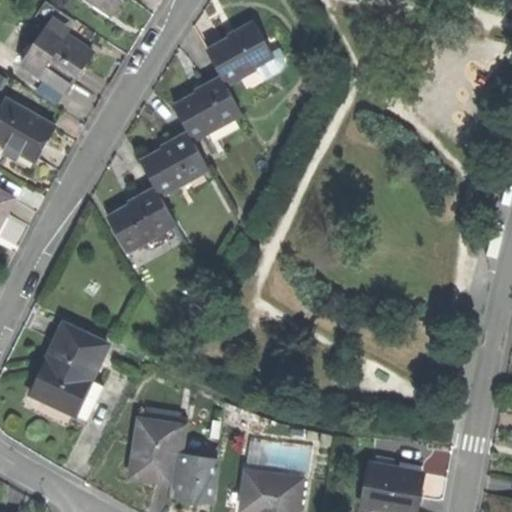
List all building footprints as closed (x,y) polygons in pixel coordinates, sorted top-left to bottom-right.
[(92,0),(102,6),(106,0),(122,11),(129,0),(92,0)] [(118,17),(122,11),(106,0),(102,6),(118,17)] [(56,21),(47,34),(66,46),(71,38),(74,33),(56,21)] [(209,54),(222,78),(227,87),(257,70),(275,60),(273,55),(256,24),(237,35),(238,38),(226,45),(209,54)] [(47,34),(27,64),(46,77),(52,68),(77,86),(88,70),(97,56),(71,38),(66,46),(47,34)] [(280,51),(273,55),(275,60),(257,70),(265,83),(286,71),(286,61),(280,51)] [(71,95),(77,86),(52,68),(46,77),(71,95)] [(176,108),(190,134),(194,140),(242,114),(227,87),(222,78),(200,91),(202,94),(188,101),(176,108)] [(15,102),(0,129),(0,140),(18,150),(29,156),(43,164),(53,146),(63,128),(15,102)] [(143,163),(158,190),(161,195),(210,169),(194,140),(190,134),(170,144),(172,147),(160,154),(143,163)] [(25,163),(29,156),(18,150),(14,157),(25,163)] [(111,219),(129,251),(177,224),(161,195),(158,190),(137,201),(138,204),(127,210),(111,219)] [(0,191),(0,229),(7,218),(16,200),(0,191)] [(110,346),(66,325),(49,359),(51,360),(46,373),(35,394),(75,414),(91,380),(93,381),(110,346)] [(106,387),(93,381),(91,380),(75,414),(90,420),(106,387)] [(182,427),(141,421),(132,480),(151,483),(174,486),(182,427)] [(220,460),(183,455),(178,499),(196,501),(214,503),(220,460)] [(373,466),(365,510),(373,511),(416,511),(419,499),(423,475),(373,466)] [(267,467),(266,475),(285,478),(286,470),(267,467)] [(242,511),(248,511),(258,511),(264,475),(248,473),(242,511)] [(266,475),(264,475),(258,511),(301,511),(305,481),(285,478),(266,475)]
